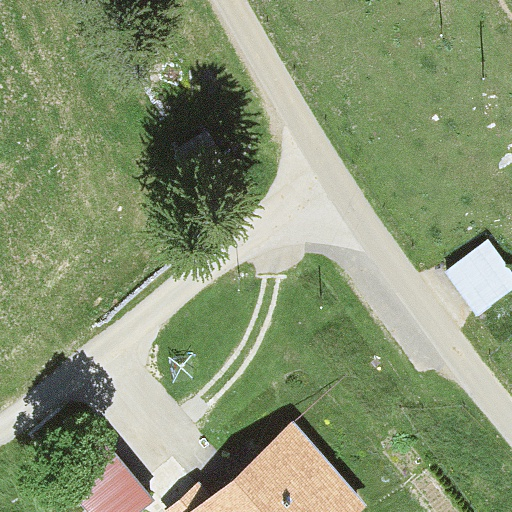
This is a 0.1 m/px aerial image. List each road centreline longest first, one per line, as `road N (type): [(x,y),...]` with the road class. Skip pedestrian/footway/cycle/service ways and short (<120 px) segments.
road 1 (track): [(216,0),(316,183),(511,430)]
road 2 (track): [(0,434),(316,183)]
